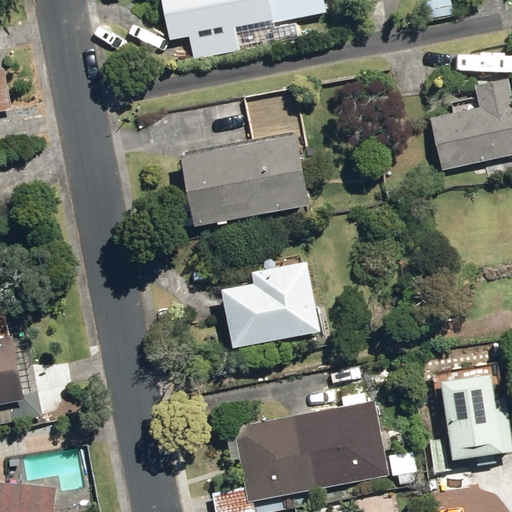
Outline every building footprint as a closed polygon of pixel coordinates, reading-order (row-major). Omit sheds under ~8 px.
[(274,40),(271,24),(324,14),(321,0),(164,0),(175,57),(274,40)] [(0,114),(11,112),(3,71),(0,71),(0,114)] [(510,101),(505,79),(474,86),(478,108),(431,118),(442,170),(511,154),(511,102),(511,101),(510,101)] [(182,156),(196,228),(309,206),(295,134),(182,156)] [(222,286),(233,347),(319,330),(308,269),(222,286)] [(0,342),(0,408),(24,404),(12,341),(0,342)] [(438,378),(449,460),(511,451),(511,436),(503,369),(438,378)] [(238,429),(252,500),(388,475),(375,404),(238,429)] [(0,484),(0,511),(54,511),(56,490),(0,484)]
